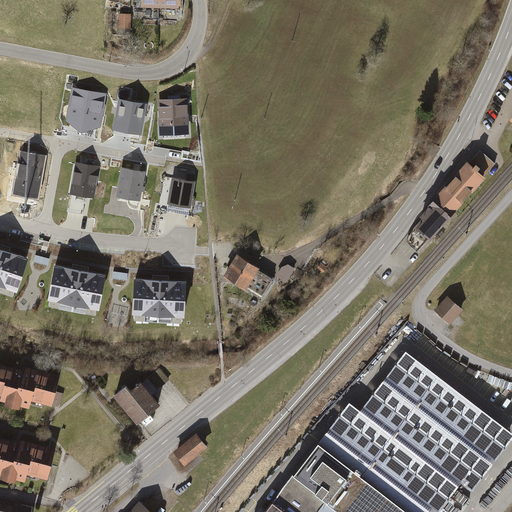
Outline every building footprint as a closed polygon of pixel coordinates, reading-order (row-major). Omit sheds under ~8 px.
[(134,34),(134,12),(123,12),(123,34),(134,34)] [(107,94),(71,87),(65,120),(82,132),(101,126),(107,94)] [(147,103),(118,98),(113,129),(141,134),(147,103)] [(187,98),(158,99),(159,135),(189,134),(187,98)] [(428,222),(422,228),(436,240),(492,178),(488,174),(496,166),(480,152),(422,216),(428,222)] [(100,167),(75,162),(69,193),(94,198),(100,167)] [(146,171),(121,167),(116,196),(140,200),(146,171)] [(196,181),(172,177),(167,203),(191,207),(196,181)] [(28,257),(0,246),(0,290),(15,296),(28,257)] [(256,289),(267,268),(245,256),(234,276),(256,289)] [(287,283),(296,269),(286,262),(277,276),(287,283)] [(106,276),(55,265),(46,305),(97,315),(106,276)] [(187,282),(135,278),(132,318),(184,323),(187,282)] [(448,297),(435,311),(450,325),(463,310),(448,297)] [(361,409),(350,401),(263,511),(440,511),(463,483),(473,490),(511,439),(511,431),(407,350),(361,409)] [(26,370),(0,363),(0,394),(4,395),(3,401),(36,409),(37,403),(56,407),(63,376),(27,367),(26,370)] [(132,382),(116,396),(140,424),(165,403),(156,393),(170,381),(160,368),(137,388),(132,382)] [(208,449),(196,434),(174,451),(185,466),(199,456),(208,449)] [(22,443),(0,437),(0,475),(29,483),(31,474),(50,478),(57,448),(22,440),(22,443)] [(0,503),(0,511),(30,511),(32,506),(15,503),(14,506),(0,503)] [(150,511),(140,503),(131,511),(150,511)]
